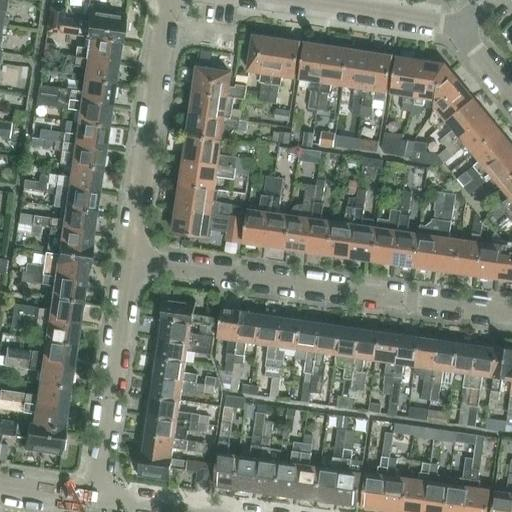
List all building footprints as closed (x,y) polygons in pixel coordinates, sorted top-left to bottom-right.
[(48,16),(46,32),(83,37),(121,43),(122,35),(124,35),(127,17),(104,14),(104,12),(88,10),(87,22),(63,19),(64,9),(63,8),(50,6),(48,16)] [(247,71),(259,73),(261,73),(259,82),(261,82),(258,101),(267,103),(277,39),(275,38),(275,40),(271,40),(271,38),(253,35),(252,43),(253,44),(251,58),(249,58),(247,71)] [(119,58),(121,43),(83,37),(83,39),(85,39),(84,48),(75,46),(73,56),(116,63),(117,57),(119,58)] [(277,39),(267,103),(276,104),(279,85),(281,85),(282,77),(294,79),(300,42),(283,39),(283,41),(279,41),(279,39),(277,39)] [(55,44),(44,43),(42,52),(54,53),(55,44)] [(320,45),(304,43),(298,79),(310,81),(309,89),(310,89),(307,108),(317,109),(326,46),(325,46),(324,48),(320,47),(320,45)] [(326,46),(317,109),(325,111),(328,92),(330,92),(331,84),(343,86),(348,49),(332,47),(332,49),(328,48),(328,46),(326,46)] [(364,52),(348,49),(343,86),(354,88),(352,96),(354,96),(351,114),(360,116),(370,53),(368,52),(368,54),(364,54),(364,52)] [(54,53),(42,52),(41,61),(52,62),(54,53)] [(387,93),(391,66),(392,56),(376,54),(376,56),(371,55),(372,53),(370,53),(360,116),(368,117),(371,99),(385,101),(387,93)] [(65,56),(64,65),(72,66),(73,57),(65,56)] [(73,57),(72,66),(83,68),(81,79),(115,85),(117,69),(115,68),(116,63),(73,56),(73,57)] [(396,59),(394,69),(390,93),(404,95),(401,110),(412,112),(420,60),(418,60),(417,62),(413,61),(414,59),(396,57),(396,59)] [(422,61),(420,60),(412,112),(422,113),(424,99),(434,100),(437,101),(439,81),(452,73),(445,64),(426,61),(426,63),(422,63),(422,61)] [(195,86),(195,92),(227,97),(244,99),(245,91),(246,88),(248,77),(239,76),(238,85),(236,84),(236,87),(229,86),(229,82),(231,72),(221,70),(220,72),(204,70),(204,69),(196,68),(194,85),(195,86)] [(437,101),(434,100),(433,108),(437,112),(430,120),(437,128),(445,122),(474,99),(463,85),(461,87),(458,84),(460,82),(452,73),(439,81),(437,101)] [(36,94),(36,95),(110,106),(111,100),(113,100),(115,85),(81,79),(79,91),(69,90),(60,89),(37,85),(36,94)] [(245,91),(244,99),(256,101),(257,93),(245,91)] [(193,92),(190,108),(192,108),(191,113),(241,121),(241,120),(243,110),(226,108),(227,97),(195,92),(193,92)] [(34,104),(76,111),(75,122),(109,127),(111,112),(109,111),(110,106),(36,95),(34,104)] [(474,99),(445,122),(451,130),(440,139),(447,148),(485,116),(482,112),(484,111),(474,99)] [(287,119),(289,110),(275,108),(274,117),(287,119)] [(189,119),(186,135),(188,135),(198,137),(221,140),(223,128),(240,131),(246,131),(248,121),(241,120),(241,121),(191,113),(191,119),(189,119)] [(485,116),(447,148),(453,155),(464,145),(471,153),(471,154),(500,130),(490,118),(488,119),(485,116)] [(32,130),(31,138),(38,139),(38,138),(103,148),(104,143),(106,143),(109,127),(75,122),(73,134),(54,131),(54,133),(45,131),(32,130)] [(477,161),(465,171),(466,172),(472,179),(511,147),(508,144),(510,143),(500,130),(471,154),(477,161)] [(322,132),(320,144),(334,146),(335,134),(322,132)] [(279,133),(278,143),(289,144),(290,134),(279,133)] [(305,134),(303,146),(311,147),(312,143),(313,136),(305,134)] [(188,135),(184,160),(235,168),(237,159),(237,156),(220,154),(222,140),(221,140),(198,137),(188,135)] [(31,138),(30,146),(42,148),(51,149),(51,150),(70,153),(68,165),(102,170),(105,154),(103,154),(103,148),(38,138),(38,139),(31,138)] [(400,139),(396,155),(411,157),(413,141),(400,139)] [(425,163),(426,152),(427,143),(413,141),(411,157),(410,162),(425,163)] [(472,179),(463,187),(469,195),(479,187),(490,177),(498,186),(499,187),(511,176),(511,148),(511,147),(472,179)] [(447,148),(438,155),(444,162),(453,155),(447,148)] [(444,162),(438,155),(437,153),(426,152),(425,163),(440,165),(444,162)] [(384,169),(385,160),(366,158),(365,167),(384,169)] [(237,159),(235,168),(248,170),(250,160),(237,159)] [(180,184),(180,185),(218,191),(218,189),(215,189),(217,177),(234,179),(234,176),(235,168),(184,160),(181,184),(180,184)] [(38,174),(37,182),(97,191),(98,186),(100,186),(102,170),(68,165),(66,177),(56,175),(49,174),(49,175),(38,174)] [(235,168),(234,176),(247,177),(248,170),(235,168)] [(466,172),(457,180),(463,187),(472,179),(466,172)] [(244,234),(242,244),(259,247),(259,245),(264,245),(273,179),(274,177),(265,176),(264,185),(262,195),(261,194),(259,210),(247,208),(244,234)] [(507,196),(485,214),(492,223),(511,206),(511,176),(499,187),(500,189),(507,196)] [(273,179),(264,245),(269,246),(268,248),(281,250),(283,248),(285,248),(290,214),(278,212),(282,181),(273,179)] [(316,185),(307,251),(311,252),(311,254),(324,256),(325,254),(328,254),(333,220),(321,218),(323,203),(322,203),(325,180),(317,179),(316,185)] [(24,181),(23,188),(36,190),(37,182),(24,180),(24,181)] [(358,195),(359,190),(360,182),(350,181),(348,193),(358,195)] [(37,182),(36,190),(45,191),(45,192),(54,194),(52,206),(62,208),(96,213),(98,197),(96,197),(97,191),(37,182)] [(290,214),(285,248),(288,249),(288,251),(301,253),(302,251),(307,251),(316,185),(306,184),(303,205),(300,204),(297,205),(295,206),(293,209),(292,210),(292,214),(290,214)] [(181,186),(177,208),(230,216),(242,218),(242,216),(241,216),(243,206),(231,205),(231,204),(220,202),(220,201),(216,201),(218,191),(180,185),(180,186),(181,186)] [(358,195),(349,257),(354,258),(354,260),(368,262),(369,260),(372,261),(377,226),(372,226),(373,219),(362,218),(366,191),(359,190),(358,195)] [(402,200),(393,264),(398,264),(398,266),(410,268),(412,266),(414,266),(419,232),(407,231),(410,215),(408,215),(411,191),(403,190),(402,200)] [(433,211),(434,211),(433,218),(432,218),(430,234),(419,232),(414,266),(416,267),(417,269),(429,271),(430,269),(434,269),(445,193),(436,191),(433,211)] [(445,193),(434,269),(439,270),(439,272),(452,274),(453,272),(455,272),(460,238),(449,237),(451,221),(455,194),(445,193)] [(333,220),(328,254),(330,255),(331,257),(344,259),(344,257),(349,257),(357,198),(356,198),(348,197),(347,206),(346,206),(344,222),(333,220)] [(377,226),(372,261),(374,261),(375,263),(388,265),(388,263),(393,264),(402,200),(393,199),(390,220),(378,219),(377,226)] [(498,230),(511,218),(511,206),(492,223),(498,230)] [(32,216),(31,225),(40,227),(49,228),(91,234),(92,228),(94,229),(96,213),(62,208),(60,219),(32,215),(32,216)] [(177,208),(174,233),(206,237),(206,236),(210,237),(211,230),(227,232),(230,216),(177,208)] [(18,214),(17,223),(18,223),(31,225),(32,216),(19,214),(18,214)] [(482,221),(476,214),(474,215),(470,240),(460,238),(455,272),(457,273),(458,275),(471,276),(471,275),(476,275),(475,277),(476,277),(480,241),(481,226),(482,226),(482,221)] [(227,232),(226,240),(239,242),(239,235),(240,232),(242,218),(230,216),(227,232)] [(18,223),(16,232),(17,232),(29,233),(31,225),(18,223)] [(31,225),(29,233),(39,235),(40,227),(31,225)] [(49,228),(47,237),(58,238),(57,243),(58,243),(57,251),(57,253),(90,258),(90,256),(93,240),(90,239),(91,234),(49,228)] [(491,243),(480,241),(476,277),(492,280),(492,278),(497,278),(504,241),(495,232),(492,235),(491,243)] [(511,242),(504,241),(497,278),(498,278),(502,279),(502,281),(511,282),(511,242)] [(25,264),(24,272),(84,281),(85,276),(87,276),(90,260),(90,258),(57,253),(56,255),(45,253),(43,265),(43,267),(31,265),(25,264)] [(24,272),(22,280),(30,282),(30,283),(31,284),(51,286),(49,298),(83,303),(85,287),(83,287),(84,281),(24,272)] [(13,305),(12,314),(78,324),(78,318),(80,319),(83,303),(49,298),(47,309),(36,308),(13,305)] [(162,299),(160,313),(162,313),(161,319),(192,323),(200,324),(214,326),(215,326),(217,318),(194,314),(195,304),(194,304),(195,302),(180,300),(180,302),(162,299)] [(220,318),(217,338),(228,340),(226,353),(225,362),(226,362),(224,371),(232,372),(233,372),(242,311),(236,310),(237,308),(223,306),(223,308),(222,308),(220,318)] [(232,372),(229,391),(230,391),(237,392),(241,363),(242,364),(245,343),(257,344),(262,311),(248,309),(248,311),(242,311),(233,372),(232,372)] [(276,314),(262,311),(257,344),(267,346),(265,359),(266,359),(264,376),(271,378),(272,378),(281,316),(276,316),(276,314)] [(10,325),(31,328),(34,328),(34,327),(44,329),(42,341),(76,346),(79,330),(77,329),(78,324),(12,314),(10,325)] [(271,378),(269,397),(277,398),(281,369),(282,369),(285,348),(296,350),(301,317),(287,315),(287,317),(281,316),(272,378),(271,378)] [(303,382),(304,382),(312,383),(313,374),(315,366),(321,322),(315,321),(315,319),(301,317),(296,350),(307,351),(304,372),(305,372),(303,382)] [(159,318),(157,332),(159,332),(158,338),(212,346),(213,337),(199,335),(191,333),(192,323),(161,319),(159,318)] [(315,366),(323,368),(323,366),(324,354),(336,355),(341,323),(327,321),(326,323),(321,322),(315,366)] [(341,368),(344,369),(343,378),(344,378),(342,396),(351,397),(360,328),(354,327),(355,325),(341,323),(336,355),(335,360),(336,364),(338,366),(341,368)] [(200,324),(199,335),(213,337),(214,326),(200,324)] [(366,328),(360,328),(351,397),(353,397),(357,398),(358,390),(364,391),(366,372),(362,371),(364,360),(375,361),(380,328),(366,326),(366,328)] [(380,328),(375,361),(385,363),(384,376),(382,393),(390,395),(391,395),(399,333),(394,332),(394,330),(380,328)] [(403,365),(415,367),(419,334),(405,332),(405,334),(399,333),(391,395),(390,395),(388,406),(389,406),(388,415),(396,416),(403,365)] [(419,334),(415,367),(425,368),(421,399),(430,400),(439,339),(433,338),(433,336),(419,334)] [(439,339),(430,400),(437,401),(439,391),(439,392),(442,370),(454,372),(459,340),(445,337),(444,339),(439,339)] [(155,343),(153,357),(186,362),(188,351),(211,354),(212,346),(158,338),(157,344),(155,343)] [(459,340),(454,372),(465,374),(463,387),(462,387),(461,395),(462,395),(461,404),(469,405),(478,344),(473,343),(473,342),(459,340)] [(7,348),(5,357),(71,367),(72,361),(74,361),(76,346),(42,341),(41,353),(31,352),(7,348)] [(466,426),(475,427),(482,376),(492,378),(493,378),(498,345),(484,343),(484,345),(478,344),(469,405),(466,426)] [(498,345),(493,378),(492,378),(488,408),(496,409),(497,400),(498,400),(501,378),(504,379),(504,380),(511,381),(511,379),(511,347),(504,346),(504,348),(498,347),(498,345)] [(5,357),(4,367),(31,371),(38,372),(36,383),(70,388),(72,372),(70,372),(71,367),(5,357)] [(153,357),(151,371),(153,371),(153,377),(196,383),(197,374),(185,372),(186,362),(153,357)] [(313,384),(312,392),(322,394),(326,367),(323,366),(323,368),(315,366),(313,374),(312,383),(313,384)] [(205,376),(204,384),(213,386),(215,377),(205,376)] [(203,393),(204,384),(196,383),(153,377),(152,383),(150,382),(148,396),(181,401),(183,390),(203,393)] [(0,390),(0,391),(0,399),(65,409),(66,404),(68,404),(70,388),(36,383),(34,396),(31,395),(0,390)] [(213,386),(204,384),(203,393),(212,394),(213,386)] [(243,385),(242,393),(250,394),(251,386),(243,385)] [(250,394),(257,395),(259,387),(251,386),(250,394)] [(302,391),(301,401),(309,403),(310,392),(302,391)] [(348,408),(350,397),(342,396),(338,395),(337,407),(348,408)] [(147,416),(208,425),(209,416),(200,415),(192,413),(179,411),(181,401),(148,396),(146,410),(148,410),(147,416)] [(0,399),(0,410),(31,415),(33,415),(31,424),(27,423),(27,425),(31,426),(64,432),(66,415),(64,415),(65,409),(0,399)] [(369,403),(368,411),(368,412),(380,413),(381,405),(369,403)] [(461,404),(458,424),(466,426),(469,405),(461,404)] [(258,405),(257,412),(265,413),(266,413),(267,406),(258,405)] [(214,477),(213,484),(218,485),(218,487),(234,489),(239,455),(227,453),(233,408),(224,406),(214,477)] [(410,408),(409,417),(422,419),(424,410),(410,408)] [(289,410),(287,420),(294,421),(296,411),(289,410)] [(437,411),(429,410),(428,420),(436,421),(437,411)] [(239,455),(234,489),(249,492),(250,490),(255,490),(264,420),(265,413),(257,412),(255,412),(249,456),(239,455)] [(186,441),(188,431),(207,433),(208,425),(147,416),(146,421),(144,421),(142,435),(144,435),(186,441)] [(339,416),(336,435),(345,436),(348,417),(339,416)] [(0,434),(25,438),(24,447),(24,449),(31,450),(41,451),(41,450),(45,450),(45,452),(62,455),(64,440),(63,439),(63,433),(64,432),(31,426),(27,425),(0,420),(0,434)] [(264,420),(255,490),(259,491),(259,493),(275,495),(279,461),(268,459),(271,438),(270,438),(272,421),(264,420)] [(394,423),(393,432),(413,435),(415,426),(394,423)] [(413,435),(413,437),(434,439),(435,429),(436,428),(415,426),(413,435)] [(435,429),(434,439),(454,442),(456,432),(435,429)] [(365,471),(362,497),(361,507),(377,510),(377,508),(382,508),(389,457),(390,457),(393,433),(384,432),(380,465),(378,465),(377,472),(365,471)] [(456,432),(454,442),(475,445),(476,435),(456,432)] [(304,434),(303,443),(312,444),(313,435),(304,434)] [(212,454),(214,444),(186,441),(144,435),(143,441),(141,441),(139,453),(172,458),(174,448),(194,451),(203,452),(203,453),(212,454)] [(320,466),(315,501),(331,503),(331,501),(336,502),(344,448),(345,437),(345,436),(336,435),(335,447),(334,447),(331,468),(320,466)] [(473,458),(465,511),(487,511),(490,489),(489,489),(479,487),(480,480),(478,480),(484,436),(476,435),(475,445),(473,458)] [(345,437),(344,448),(353,449),(354,441),(354,438),(345,437)] [(279,461),(275,495),(290,497),(291,495),(295,496),(302,442),(293,441),(290,462),(279,461)] [(302,442),(295,496),(300,497),(300,499),(315,501),(320,466),(309,465),(312,444),(303,443),(302,442)] [(344,448),(336,502),(341,502),(340,504),(357,507),(358,497),(362,472),(350,470),(353,449),(344,448)] [(169,478),(170,478),(171,470),(171,468),(198,472),(196,482),(209,484),(212,464),(172,458),(139,453),(139,454),(141,454),(140,460),(138,460),(136,473),(154,476),(154,478),(169,480),(169,478)] [(395,467),(397,458),(390,457),(389,457),(382,508),(387,509),(386,511),(393,511),(402,511),(407,477),(396,475),(397,468),(395,467)] [(449,483),(444,511),(465,511),(473,458),(464,457),(462,478),(460,477),(459,484),(449,483)] [(511,511),(511,458),(511,459),(508,484),(507,484),(506,491),(494,490),(491,511),(511,511)] [(407,477),(402,511),(423,511),(430,463),(423,462),(421,472),(419,472),(418,478),(407,477)] [(430,463),(423,511),(444,511),(449,483),(450,476),(436,474),(438,464),(430,463)]
